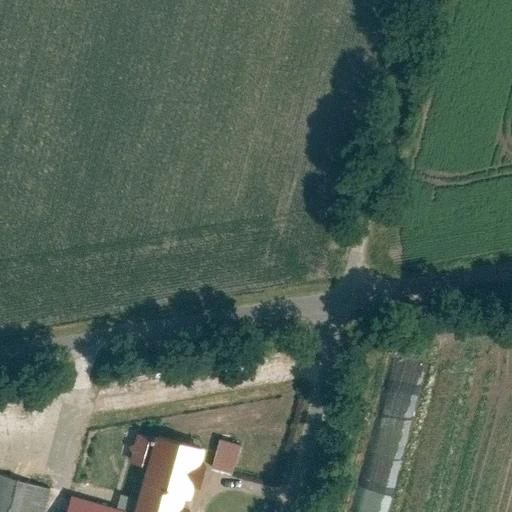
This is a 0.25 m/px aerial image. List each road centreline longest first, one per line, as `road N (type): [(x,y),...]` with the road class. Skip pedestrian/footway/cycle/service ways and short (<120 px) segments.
road 1 (track): [(420,0),(286,511)]
road 2 (unclassified): [(0,353),(511,267)]
